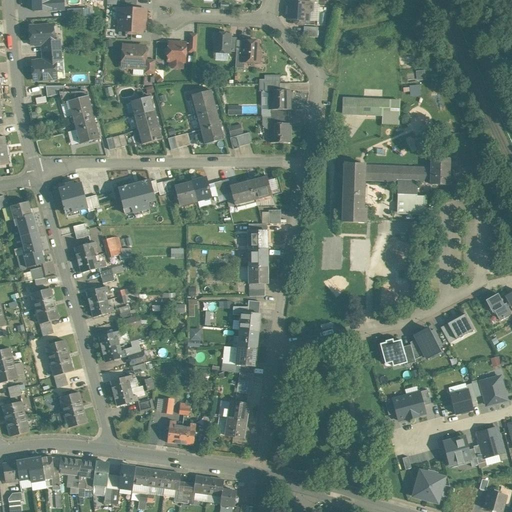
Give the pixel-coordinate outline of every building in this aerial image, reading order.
[(33,0),(34,12),(65,10),(64,0),(33,0)] [(309,3),(291,1),(289,19),(295,20),(294,22),(296,24),(302,25),(304,23),(304,20),(307,21),(308,12),(311,10),(311,6),(309,3)] [(146,10),(119,8),(118,31),(125,31),(127,34),(131,34),(133,32),(142,32),(142,28),(145,29),(146,10)] [(83,9),(67,10),(68,18),(84,17),(83,9)] [(53,25),(30,27),(31,45),(42,44),(54,43),(54,41),(53,25)] [(307,26),(305,33),(317,35),(318,27),(307,26)] [(230,34),(214,33),(214,42),(215,42),(214,52),(229,53),(229,51),(230,37),(230,34)] [(54,43),(42,44),(43,53),(61,51),(60,41),(54,41),(54,43)] [(258,42),(243,41),(242,51),(241,62),(244,62),(256,63),(256,55),(257,55),(260,53),(260,50),(258,48),(258,42)] [(186,43),(168,42),(168,48),(166,48),(165,50),(165,53),(166,55),(168,55),(167,61),(185,62),(186,43)] [(146,47),(123,46),(122,62),(120,64),(119,67),(121,69),(124,69),(127,67),(144,68),(145,60),(146,47)] [(242,51),(236,50),(236,52),(235,68),(244,69),(244,62),(241,62),(242,51)] [(61,51),(43,53),(43,61),(55,60),(56,61),(61,60),(61,51)] [(43,61),(32,62),(34,81),(57,79),(56,61),(55,60),(43,61)] [(155,60),(145,60),(144,68),(144,74),(155,74),(155,60)] [(408,79),(417,79),(416,70),(407,71),(408,79)] [(420,94),(419,84),(409,85),(410,95),(420,94)] [(64,86),(46,87),(47,97),(58,95),(57,90),(64,90),(64,86)] [(211,90),(192,96),(201,130),(220,125),(211,90)] [(290,110),(290,91),(280,91),(270,91),(270,92),(270,110),(285,110),(290,110)] [(88,96),(87,92),(59,92),(63,104),(69,102),(73,116),(92,111),(88,96)] [(150,97),(131,102),(135,116),(154,111),(150,97)] [(355,115),(356,99),(341,98),(341,114),(355,115)] [(391,100),(356,99),(355,115),(385,116),(385,120),(390,120),(390,111),(391,100)] [(242,114),(242,104),(228,105),(229,114),(242,114)] [(92,111),(73,116),(76,130),(96,125),(92,111)] [(154,111),(135,116),(139,130),(158,125),(154,111)] [(230,136),(243,133),(241,123),(228,126),(230,136)] [(270,124),(270,143),(290,143),(290,124),(285,124),(270,124)] [(96,125),(76,130),(80,144),(100,139),(96,125)] [(158,125),(139,130),(142,144),(162,139),(158,125)] [(220,125),(201,130),(204,145),(224,140),(220,125)] [(187,133),(181,135),(184,147),(190,145),(187,133)] [(249,133),(236,136),(239,147),(252,143),(249,133)] [(124,134),(118,136),(121,147),(127,146),(124,134)] [(184,147),(181,135),(174,137),(177,148),(184,147)] [(118,136),(113,137),(116,148),(121,147),(118,136)] [(236,136),(230,138),(233,150),(240,148),(239,147),(236,136)] [(113,137),(106,139),(109,150),(116,148),(113,137)] [(174,137),(168,139),(171,150),(177,148),(174,137)] [(7,150),(0,151),(0,165),(9,164),(7,150)] [(449,159),(432,158),(431,168),(431,183),(431,185),(450,185),(451,176),(449,176),(449,159)] [(365,165),(344,164),(342,222),(366,223),(366,209),(363,209),(364,180),(365,166),(365,165)] [(431,168),(365,166),(364,180),(398,181),(397,195),(397,202),(405,202),(404,215),(413,215),(424,215),(424,209),(425,209),(425,196),(417,196),(417,182),(431,183),(431,168)] [(143,202),(160,198),(153,173),(136,177),(143,202)] [(267,176),(250,181),(255,200),(272,196),(268,181),(267,176)] [(126,207),(143,202),(136,177),(119,182),(126,207)] [(206,178),(192,182),(197,201),(211,197),(206,178)] [(278,178),(268,181),(272,196),(282,193),(278,178)] [(173,179),(163,182),(166,194),(176,191),(174,186),(175,186),(173,179)] [(228,179),(221,181),(225,195),(232,193),(230,186),(228,179)] [(225,195),(221,181),(214,183),(217,197),(225,195)] [(230,186),(232,193),(235,206),(255,200),(250,181),(230,186)] [(175,186),(174,186),(176,191),(179,205),(197,201),(192,182),(175,186)] [(59,190),(65,213),(86,207),(80,184),(59,190)] [(28,202),(10,207),(13,219),(16,218),(32,214),(28,202)] [(280,210),(268,210),(269,224),(281,224),(280,210)] [(32,214),(16,218),(21,237),(38,232),(33,214),(32,214)] [(87,229),(75,232),(76,240),(89,237),(87,229)] [(267,249),(267,231),(248,232),(248,249),(267,249)] [(38,232),(21,237),(26,254),(41,250),(43,250),(38,232)] [(114,237),(103,240),(106,253),(113,251),(118,250),(114,237)] [(122,246),(130,244),(128,237),(120,239),(122,246)] [(341,239),(323,238),(323,267),(335,268),(335,262),(340,262),(341,239)] [(370,239),(354,239),(353,268),(364,269),(364,263),(369,263),(370,239)] [(95,243),(75,248),(78,261),(95,256),(93,249),(96,248),(95,243)] [(267,266),(267,249),(248,249),(249,266),(267,266)] [(26,254),(17,257),(21,269),(27,267),(27,268),(45,263),(41,250),(26,254)] [(95,256),(78,261),(82,273),(102,268),(100,262),(97,263),(95,256)] [(249,266),(249,284),(265,284),(268,284),(267,266),(249,266)] [(43,267),(30,270),(32,280),(35,279),(46,278),(43,267)] [(113,275),(101,278),(103,284),(114,281),(113,275)] [(107,287),(87,293),(90,305),(107,300),(105,293),(109,292),(107,287)] [(50,288),(32,293),(40,324),(50,321),(58,319),(50,288)] [(499,321),(511,314),(506,304),(504,305),(498,294),(486,301),(492,313),(494,312),(499,321)] [(107,300),(90,305),(93,318),(114,313),(112,307),(109,307),(107,300)] [(242,301),(241,313),(259,314),(260,303),(242,301)] [(130,312),(119,314),(121,320),(132,317),(130,312)] [(259,314),(241,313),(240,330),(258,332),(260,314),(259,314)] [(445,320),(447,324),(456,340),(473,330),(465,314),(455,320),(453,316),(445,320)] [(40,324),(43,336),(54,333),(50,321),(40,324)] [(449,343),(456,340),(447,324),(440,328),(449,343)] [(201,328),(188,328),(188,346),(201,346),(201,328)] [(428,329),(414,336),(416,339),(424,355),(426,359),(440,352),(437,346),(441,344),(434,330),(430,332),(428,329)] [(258,332),(240,330),(238,348),(257,349),(258,332)] [(119,331),(99,337),(102,350),(119,345),(117,338),(120,337),(119,331)] [(385,343),(378,345),(382,362),(384,361),(385,364),(392,362),(393,367),(406,363),(407,363),(403,347),(401,340),(393,342),(393,339),(385,341),(385,343)] [(411,345),(415,360),(424,355),(416,339),(410,342),(411,345)] [(64,340),(46,345),(54,376),(65,373),(72,371),(64,340)] [(119,345),(102,350),(106,362),(126,357),(124,351),(121,352),(119,345)] [(415,360),(411,345),(403,347),(407,363),(406,363),(407,365),(415,362),(415,360)] [(43,346),(38,348),(41,358),(46,357),(43,346)] [(9,348),(0,350),(0,383),(17,379),(9,348)] [(257,349),(238,348),(236,365),(255,367),(257,349)] [(143,352),(129,356),(131,365),(146,361),(143,352)] [(134,372),(146,371),(145,364),(133,365),(134,372)] [(54,376),(57,388),(68,385),(65,373),(54,376)] [(253,374),(240,373),(239,379),(252,382),(253,374)] [(131,376),(111,381),(114,394),(131,389),(129,382),(133,381),(132,380),(131,376)] [(500,377),(481,382),(480,382),(484,395),(486,405),(506,400),(500,377)] [(136,378),(132,380),(133,381),(129,382),(131,389),(139,387),(136,378)] [(252,382),(239,379),(237,392),(250,395),(252,382)] [(471,382),(472,384),(476,397),(484,395),(480,382),(481,382),(480,380),(471,382)] [(448,388),(450,395),(467,390),(466,385),(465,383),(448,388)] [(477,401),(476,397),(472,384),(466,385),(467,390),(468,390),(471,403),(477,401)] [(19,385),(8,387),(11,398),(21,395),(19,385)] [(142,386),(139,387),(131,389),(133,396),(136,395),(137,398),(145,396),(144,392),(142,386)] [(131,389),(114,394),(117,407),(138,401),(137,398),(136,395),(133,396),(131,389)] [(233,392),(219,390),(218,396),(231,398),(232,398),(233,392)] [(427,390),(419,392),(423,406),(431,404),(427,390)] [(471,403),(468,390),(467,390),(450,395),(455,414),(461,413),(461,414),(468,412),(468,411),(473,409),(471,403)] [(78,392),(60,397),(68,428),(86,423),(78,392)] [(419,392),(406,396),(412,418),(418,417),(418,416),(425,414),(423,406),(419,392)] [(406,396),(392,399),(396,413),(398,421),(406,419),(406,420),(412,418),(406,396)] [(173,401),(164,399),(162,413),(171,414),(173,401)] [(388,415),(396,413),(392,399),(385,401),(388,415)] [(149,401),(138,404),(140,411),(151,408),(149,401)] [(249,404),(231,401),(228,419),(247,421),(249,404)] [(22,402),(3,406),(10,437),(29,432),(22,402)] [(209,434),(214,435),(216,422),(218,423),(219,417),(212,416),(209,434)] [(247,421),(228,419),(226,436),(244,439),(247,421)] [(182,427),(175,426),(176,422),(170,421),(167,442),(180,444),(182,427)] [(190,428),(182,427),(180,444),(193,446),(196,425),(190,424),(190,428)] [(484,458),(485,458),(498,454),(503,453),(496,428),(477,433),(480,445),(484,458)] [(214,435),(209,434),(208,441),(217,442),(218,436),(214,435)] [(450,464),(469,459),(470,459),(468,450),(464,437),(444,442),(450,464)] [(473,447),(474,449),(478,465),(479,468),(487,466),(485,458),(484,458),(480,445),(473,447)] [(471,467),(478,465),(474,449),(468,450),(470,459),(469,459),(471,467)] [(500,462),(498,454),(485,458),(487,466),(500,462)] [(52,457),(42,458),(44,475),(45,478),(51,477),(52,486),(60,485),(59,474),(60,468),(52,469),(52,457)] [(402,459),(406,470),(411,468),(408,457),(402,459)] [(42,458),(28,460),(30,478),(31,482),(45,480),(44,475),(42,458)] [(75,460),(61,458),(60,468),(59,474),(72,476),(71,488),(78,488),(81,461),(75,460)] [(28,460),(16,462),(19,480),(30,478),(28,460)] [(96,462),(81,461),(78,488),(86,489),(87,484),(86,484),(83,477),(94,478),(96,462)] [(16,462),(4,464),(5,474),(6,482),(19,480),(16,462)] [(110,464),(96,462),(94,478),(94,483),(106,485),(106,486),(107,486),(110,464)] [(135,467),(121,466),(118,487),(119,487),(119,486),(131,488),(130,500),(131,500),(133,484),(135,467)] [(151,470),(135,467),(133,484),(149,486),(151,470)] [(167,472),(151,470),(149,486),(164,488),(167,472)] [(180,474),(167,472),(164,488),(176,490),(174,502),(181,503),(183,491),(184,483),(179,482),(180,474)] [(437,503),(442,485),(444,478),(421,472),(414,496),(437,503)] [(210,478),(196,476),(195,484),(184,483),(183,491),(194,492),(207,494),(210,478)] [(224,480),(210,478),(207,494),(221,496),(220,504),(234,506),(236,492),(222,490),(224,480)] [(488,481),(482,479),(479,489),(485,491),(488,481)] [(501,511),(507,496),(488,490),(483,508),(492,511),(497,511),(501,511)] [(21,492),(12,493),(8,499),(9,502),(23,500),(21,492)] [(139,497),(139,508),(146,508),(146,502),(153,502),(153,498),(139,497)]
